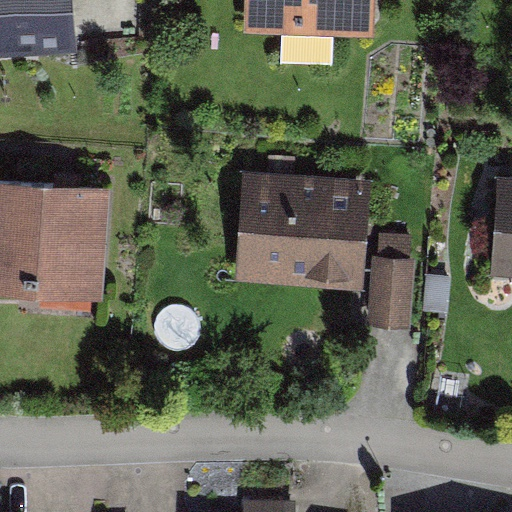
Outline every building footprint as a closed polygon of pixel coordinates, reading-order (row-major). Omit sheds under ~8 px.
[(0,0),(0,48),(78,41),(74,0),(0,0)] [(251,0),(250,30),(377,34),(378,0),(251,0)] [(245,165),(238,276),(363,284),(370,173),(245,165)] [(0,284),(103,292),(112,178),(0,169),(0,284)] [(511,170),(499,169),(491,270),(511,271),(511,170)] [(375,250),(369,321),(411,324),(417,254),(375,250)]
